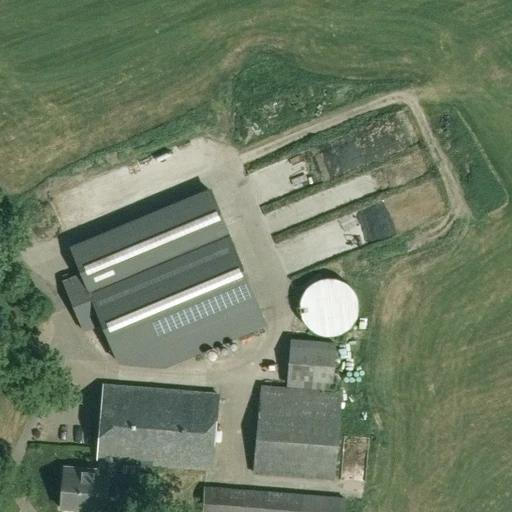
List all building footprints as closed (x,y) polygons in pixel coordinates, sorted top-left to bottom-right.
[(473,193),(480,179),(473,176),(480,162),(469,156),(455,184),(473,193)] [(411,161),(413,178),(430,177),(429,160),(411,161)] [(349,266),(427,240),(422,224),(451,214),(441,184),(334,220),(349,266)] [(63,281),(84,331),(103,323),(119,363),(164,367),(266,324),(220,216),(211,192),(71,250),(81,274),(63,281)] [(349,313),(349,308),(349,302),(347,297),(345,293),(341,288),(336,285),(331,283),(326,281),(321,281),(316,282),(311,284),(307,286),(303,290),(300,294),(298,298),(296,303),(296,308),(297,314),(298,319),(301,324),(304,327),(309,331),(313,333),(318,334),(324,335),(329,334),(334,332),(339,329),(342,326),(345,322),(347,318),(349,313)] [(331,389),(334,344),(292,341),(289,385),(331,389)] [(211,469),(217,392),(105,384),(98,474),(80,473),(81,469),(65,467),(64,471),(61,508),(105,511),(106,493),(121,494),(122,476),(118,476),(119,462),(211,469)] [(333,479),(340,393),(262,387),(255,473),(333,479)] [(205,488),(202,511),(342,511),(343,499),(335,498),(206,488),(205,488)]
